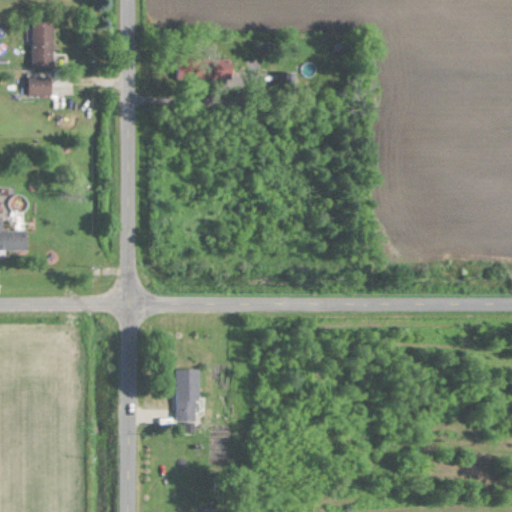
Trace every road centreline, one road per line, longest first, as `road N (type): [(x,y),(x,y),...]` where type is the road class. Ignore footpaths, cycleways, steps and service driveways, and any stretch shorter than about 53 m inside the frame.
road 1 (residential): [(128,511),(129,0)]
road 2 (residential): [(0,306),(511,305)]
